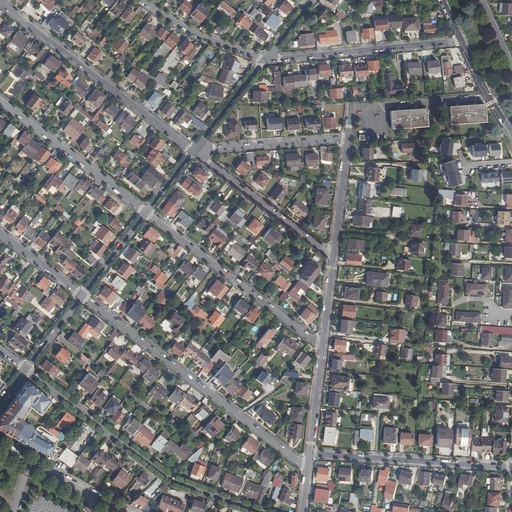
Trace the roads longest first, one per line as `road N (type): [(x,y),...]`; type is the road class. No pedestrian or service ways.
road 1 (residential): [(307,467),(81,295)]
road 2 (residential): [(25,368),(169,480),(258,511)]
road 3 (residential): [(192,150),(0,3)]
road 4 (residential): [(145,211),(322,347)]
road 5 (residential): [(310,453),(511,467)]
road 6 (residential): [(458,40),(263,60)]
road 7 (residential): [(0,100),(145,211)]
road 8 (residential): [(333,257),(192,150)]
road 9 (residential): [(192,150),(347,139)]
road 10 (residential): [(136,0),(191,35),(263,60)]
